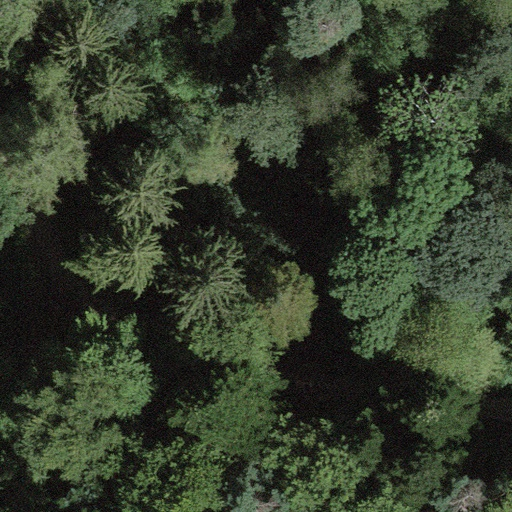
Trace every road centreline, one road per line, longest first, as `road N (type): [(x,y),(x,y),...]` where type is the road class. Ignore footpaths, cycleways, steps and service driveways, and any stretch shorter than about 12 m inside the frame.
road 1 (track): [(0,112),(33,192),(149,351),(511,410)]
road 2 (track): [(0,343),(149,351)]
